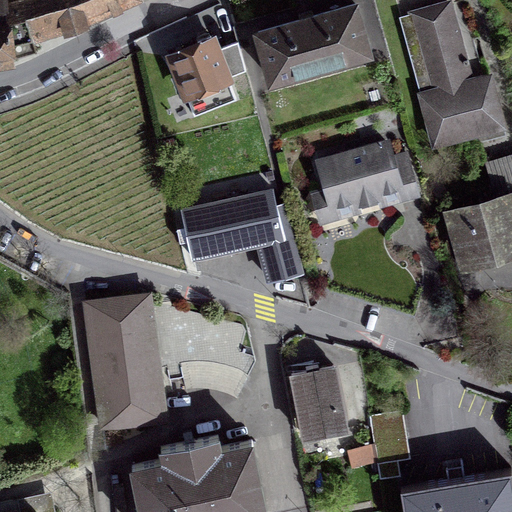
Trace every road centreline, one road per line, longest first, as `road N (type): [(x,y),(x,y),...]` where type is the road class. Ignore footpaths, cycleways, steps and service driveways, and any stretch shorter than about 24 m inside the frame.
road 1 (residential): [(0,221),(50,246),(511,392)]
road 2 (residential): [(0,90),(179,0)]
